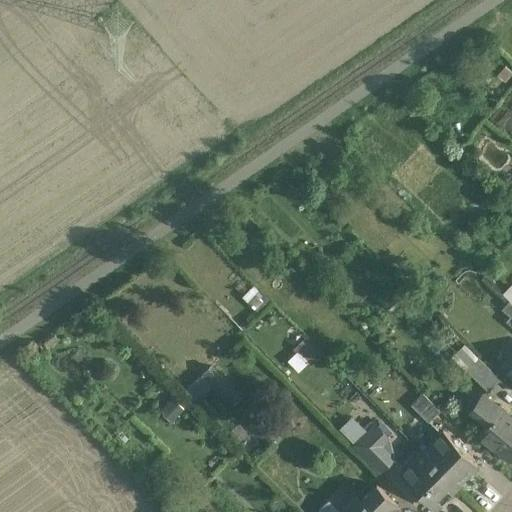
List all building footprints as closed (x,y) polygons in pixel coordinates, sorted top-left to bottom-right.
[(511,301),(511,282),(502,292),(511,301)] [(311,364),(322,352),(304,335),(292,347),(311,364)] [(499,380),(478,358),(466,370),(488,392),(499,380)] [(239,397),(210,367),(204,373),(233,403),(239,397)] [(422,393),(411,404),(428,422),(440,411),(422,393)] [(511,457),(511,418),(483,395),(472,409),(488,422),(478,435),(510,460),(511,457)] [(477,465),(443,431),(422,452),(456,486),(477,465)] [(269,438),(250,456),(257,463),(276,446),(269,438)] [(393,461),(376,443),(364,455),(381,472),(393,461)] [(222,461),(211,449),(201,459),(213,471),(222,461)] [(456,486),(422,452),(400,474),(435,508),(456,486)] [(399,508),(376,485),(361,500),(372,511),(398,511),(399,509),(400,509),(399,508)] [(245,511),(217,487),(210,495),(228,511),(245,511)] [(355,495),(339,510),(341,511),(348,511),(361,500),(355,495)] [(372,511),(361,500),(348,511),(372,511)]
